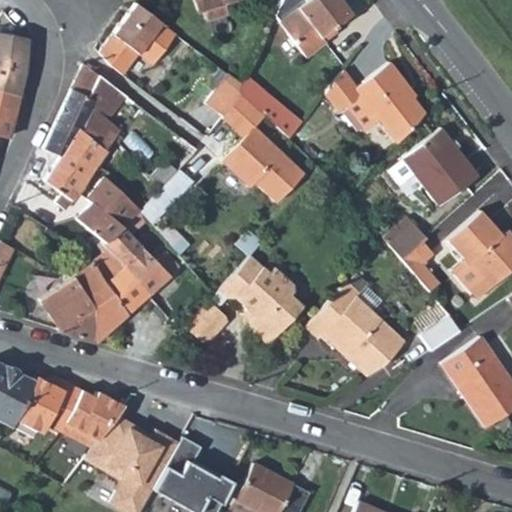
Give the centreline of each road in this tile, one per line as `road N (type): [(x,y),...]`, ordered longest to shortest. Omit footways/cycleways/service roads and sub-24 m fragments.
road 1 (residential): [(0,335),(511,490)]
road 2 (residential): [(0,198),(46,93),(48,37),(24,0)]
road 3 (residential): [(416,0),(511,126)]
